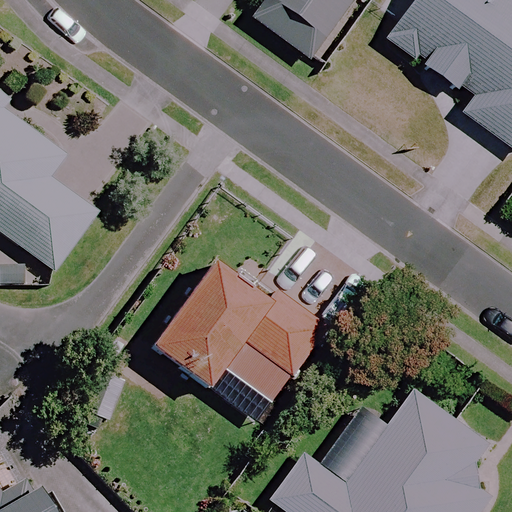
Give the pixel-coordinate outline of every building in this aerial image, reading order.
[(346,0),(262,0),(243,28),(299,68),(346,0)] [(511,0),(403,0),(373,43),(459,104),(448,119),(509,162),(511,157),(511,0)] [(0,231),(56,273),(101,212),(53,176),(69,155),(6,108),(11,101),(0,93),(0,231)] [(263,308),(198,266),(143,350),(206,391),(234,349),(285,382),(322,326),(272,293),(263,308)] [(477,449),(400,396),(336,490),(292,460),(256,511),(472,511),(480,501),(453,483),(477,449)] [(0,511),(48,511),(34,489),(14,501),(0,479),(0,511)]
